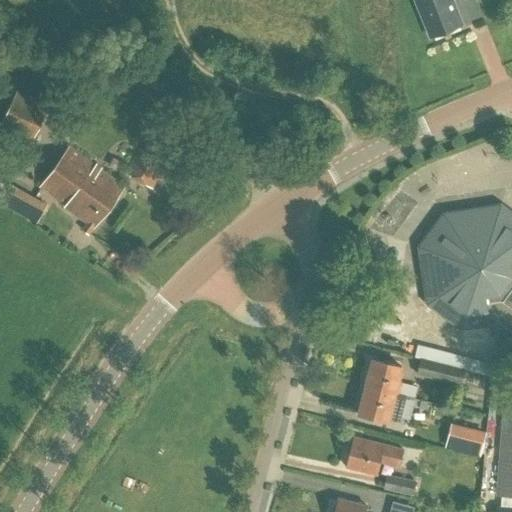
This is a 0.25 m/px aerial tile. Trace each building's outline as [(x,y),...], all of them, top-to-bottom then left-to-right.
[(414,0),(430,38),(462,25),(451,0),(414,0)] [(19,91),(10,108),(0,126),(0,129),(31,143),(41,124),(50,105),(19,91)] [(94,229),(105,213),(124,187),(69,147),(56,164),(39,186),(65,205),(64,207),(86,223),(81,230),(89,235),(94,229)] [(152,190),(153,188),(160,177),(167,165),(139,149),(124,173),(152,190)] [(511,215),(500,207),(444,215),(419,248),(428,304),(461,328),(489,324),(488,316),(511,333),(509,338),(511,339),(511,215)] [(420,359),(464,370),(511,381),(511,369),(417,345),(414,357),(420,359)] [(460,386),(464,370),(420,359),(416,374),(460,386)] [(399,395),(402,382),(397,381),(401,367),(373,360),(366,387),(399,395)] [(366,387),(359,414),(387,422),(387,419),(398,422),(404,397),(399,395),(366,387)] [(511,497),(511,408),(502,408),(500,430),(496,496),(511,497)] [(485,434),(451,425),(446,443),(480,451),(485,434)] [(384,445),(353,437),(345,466),(377,474),(380,463),(399,468),(404,449),(384,444),(384,445)] [(413,496),(416,481),(386,475),(383,489),(413,496)] [(365,511),(367,507),(337,499),(333,511),(365,511)]
